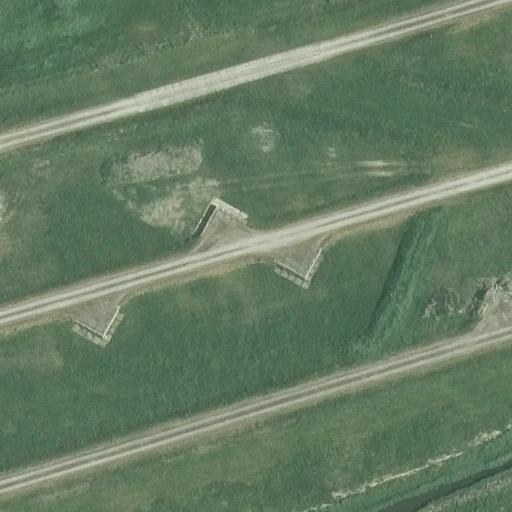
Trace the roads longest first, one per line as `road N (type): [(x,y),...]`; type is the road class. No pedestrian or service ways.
road 1 (unknown): [(511,331),(0,486)]
road 2 (unknown): [(0,322),(511,176)]
